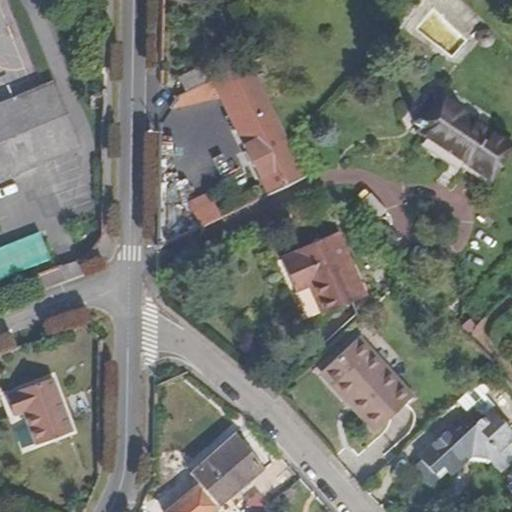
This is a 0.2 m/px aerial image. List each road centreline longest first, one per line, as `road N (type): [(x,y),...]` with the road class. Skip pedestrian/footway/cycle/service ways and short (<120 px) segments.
road 1 (residential): [(363,511),(258,399),(196,347),(129,315)]
road 2 (residential): [(129,279),(133,0)]
road 3 (residential): [(110,511),(123,476),(129,315)]
road 4 (residential): [(0,327),(129,279)]
